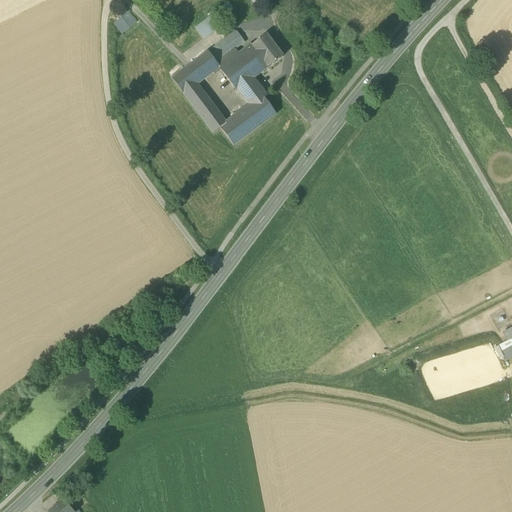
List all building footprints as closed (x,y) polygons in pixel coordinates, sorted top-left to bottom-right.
[(229,3),(213,15),(218,21),(233,10),(229,3)] [(122,35),(138,22),(125,8),(118,14),(121,18),(113,25),(122,35)] [(195,28),(202,38),(220,26),(212,15),(195,28)] [(236,92),(249,106),(262,97),(264,98),(267,96),(254,79),(253,80),(248,74),(251,71),(239,56),(235,50),(242,44),(234,32),(226,38),(234,49),(216,62),(207,52),(191,64),(203,79),(212,72),(215,75),(220,71),(236,92)] [(248,74),(253,80),(254,79),(282,57),(266,35),(239,56),(251,71),(248,74)] [(226,38),(207,52),(216,62),(234,49),(226,38)] [(197,84),(203,79),(191,64),(185,68),(197,84)] [(213,134),(220,128),(226,123),(197,84),(185,68),(172,79),(213,134)] [(276,115),(264,98),(262,97),(249,106),(226,123),(220,128),(233,147),(276,115)] [(511,340),(511,338),(511,327),(502,333),(507,342),(511,340)] [(504,357),(506,361),(511,357),(511,342),(511,340),(507,342),(498,346),(504,357)] [(504,357),(498,346),(493,349),(499,359),(504,357)] [(48,511),(73,511),(63,500),(48,511)]
